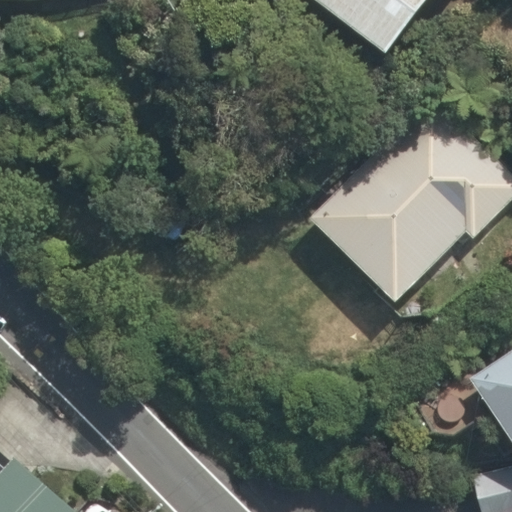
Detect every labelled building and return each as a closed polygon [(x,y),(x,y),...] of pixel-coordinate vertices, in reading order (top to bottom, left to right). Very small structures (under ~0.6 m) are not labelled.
[(33,0),(0,0),(0,18),(34,18),(33,0)] [(298,0),(383,68),(437,0),(298,0)] [(511,166),(444,92),(304,220),(394,319),(511,211),(511,166)] [(511,351),(466,382),(511,452),(511,351)] [(70,511),(31,476),(0,509),(0,511),(70,511)]
